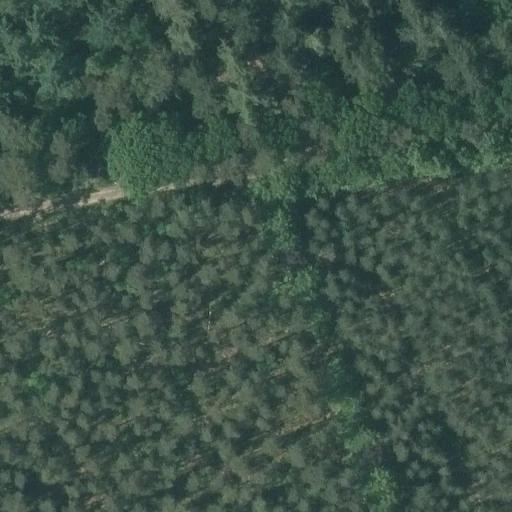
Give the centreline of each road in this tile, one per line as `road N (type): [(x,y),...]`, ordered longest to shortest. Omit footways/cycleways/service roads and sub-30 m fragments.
road 1 (track): [(511,126),(0,213)]
road 2 (track): [(0,146),(172,134),(511,88)]
road 3 (track): [(142,0),(126,70),(81,136),(90,198)]
